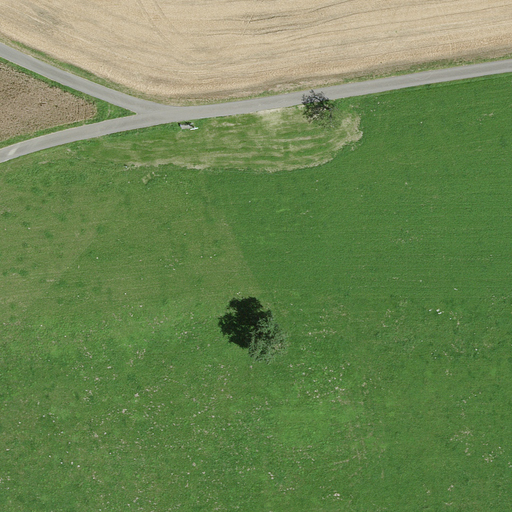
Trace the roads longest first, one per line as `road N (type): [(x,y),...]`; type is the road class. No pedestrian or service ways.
road 1 (track): [(0,156),(173,114),(511,67)]
road 2 (track): [(0,48),(173,114)]
